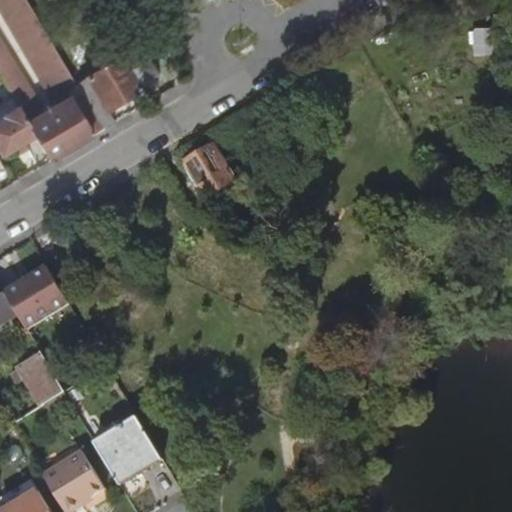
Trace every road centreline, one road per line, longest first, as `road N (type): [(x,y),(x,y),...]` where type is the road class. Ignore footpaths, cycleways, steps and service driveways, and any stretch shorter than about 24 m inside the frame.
road 1 (residential): [(0,226),(222,90)]
road 2 (residential): [(276,29),(260,9),(234,3),(211,15),(201,38),(222,90)]
